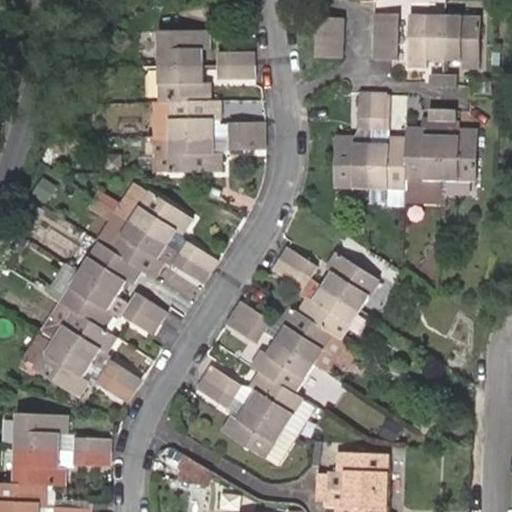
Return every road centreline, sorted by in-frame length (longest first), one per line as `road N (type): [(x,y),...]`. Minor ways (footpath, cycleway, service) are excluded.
road 1 (residential): [(145,423),(281,195),(278,74)]
road 2 (unclassified): [(0,193),(46,62),(51,0)]
road 3 (residential): [(310,511),(282,493),(257,491),(145,423)]
road 4 (residential): [(496,511),(498,360),(511,335)]
